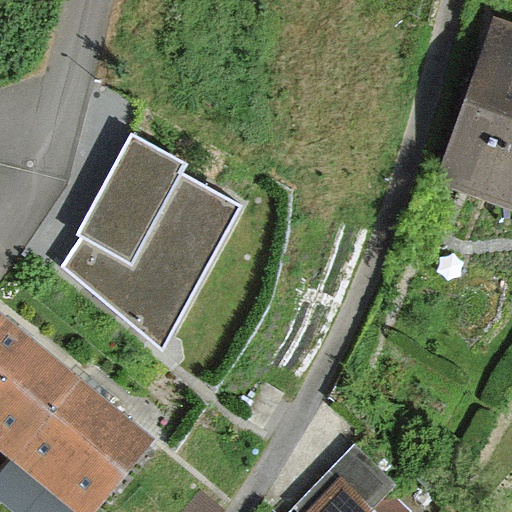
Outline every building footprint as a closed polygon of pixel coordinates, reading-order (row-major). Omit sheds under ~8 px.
[(511,30),(496,25),(446,180),(511,201),(511,30)] [(67,268),(165,353),(242,202),(183,172),(188,162),(134,135),(67,268)] [(0,323),(0,441),(13,452),(71,383),(0,323)] [(71,383),(13,452),(85,511),(143,443),(71,383)] [(380,511),(397,494),(362,461),(312,511),(380,511)]
